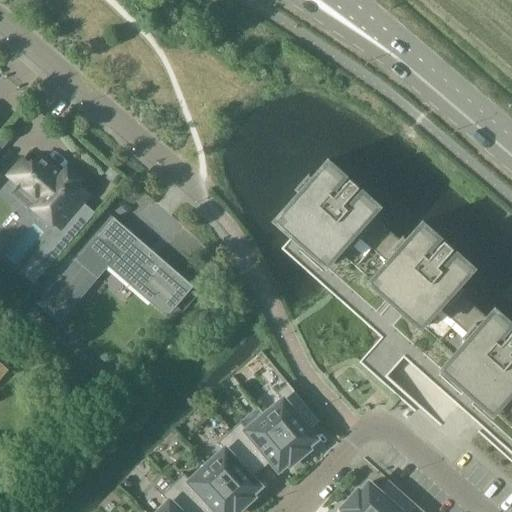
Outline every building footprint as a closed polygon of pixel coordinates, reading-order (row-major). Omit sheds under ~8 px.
[(88,195),(76,184),(79,179),(67,169),(61,176),(39,156),(31,165),(24,159),(10,175),(40,201),(34,207),(59,228),(88,195)] [(300,193),(280,215),(298,232),(301,229),(309,235),(316,242),(314,245),(332,262),(352,240),(356,243),(360,238),(372,248),(389,230),(373,216),(382,207),(363,190),(355,199),(352,197),(360,187),(350,179),(342,188),(339,186),(348,176),(329,160),(312,178),(309,175),(296,189),(300,193)] [(193,286),(157,255),(157,256),(157,257),(152,262),(144,255),(149,249),(149,250),(150,249),(135,236),(114,218),(113,218),(116,221),(99,241),(144,280),(138,286),(167,310),(189,284),(193,287),(193,286)] [(389,230),(372,248),(387,262),(374,277),(393,294),(396,290),(403,297),(411,304),(408,307),(427,324),(440,309),(455,322),(472,304),(460,294),(463,290),(460,286),(476,268),(457,252),(449,261),(446,259),(454,249),(445,241),(436,250),(434,248),(442,238),(423,222),(407,240),(403,236),(400,240),(389,230)] [(472,304),(455,322),(467,333),(462,338),(466,341),(446,363),(465,380),(468,377),(477,385),(483,391),(480,394),(499,410),(511,395),(511,332),(509,337),(506,334),(511,327),(511,322),(495,308),(487,318),(472,304)] [(39,341),(49,330),(38,320),(41,316),(33,310),(21,325),(39,341)] [(288,383),(276,392),(283,400),(265,415),(300,457),(309,449),(307,447),(317,439),(309,430),(319,421),(288,383)] [(290,465),(300,457),(265,415),(247,429),(241,422),(229,432),(262,469),(271,460),(279,470),(288,462),(290,465)] [(224,450),(207,465),(245,505),(254,497),(252,495),(260,486),(252,477),(262,469),(229,432),(218,442),(224,450)] [(237,511),(245,505),(207,465),(190,481),(184,473),(172,484),(200,511),(214,511),(216,510),(217,511),(232,511),(234,511),(237,511)] [(359,490),(350,499),(364,511),(424,511),(388,480),(378,491),(369,483),(361,492),(359,490)] [(200,511),(172,484),(162,495),(169,502),(158,511),(200,511)] [(364,511),(350,499),(342,508),(345,510),(343,511),(364,511)]
